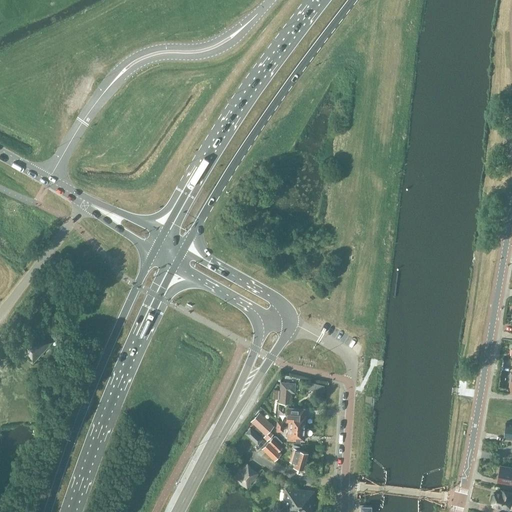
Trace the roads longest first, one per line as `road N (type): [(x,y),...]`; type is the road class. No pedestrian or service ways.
road 1 (unclassified): [(49,181),(125,69),(153,54),(225,42),(271,0)]
road 2 (primary): [(184,248),(353,0)]
road 3 (tertiary): [(459,499),(511,217)]
road 4 (primary): [(321,0),(232,120),(162,235)]
road 5 (primary): [(154,251),(49,511)]
road 6 (primary): [(72,511),(123,374),(176,264)]
road 7 (secondary): [(179,511),(281,321)]
road 8 (secondary): [(281,321),(276,300),(184,248)]
